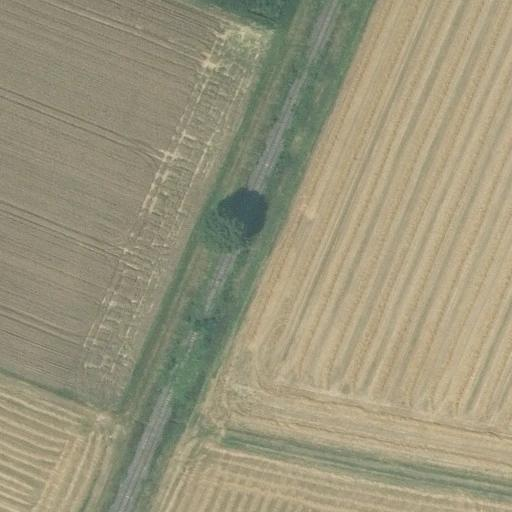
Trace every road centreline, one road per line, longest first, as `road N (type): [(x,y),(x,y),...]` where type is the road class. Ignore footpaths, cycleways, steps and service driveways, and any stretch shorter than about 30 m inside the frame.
road 1 (track): [(91,511),(303,0)]
road 2 (track): [(366,0),(181,440)]
road 3 (track): [(181,440),(511,504)]
road 4 (track): [(0,382),(125,427)]
